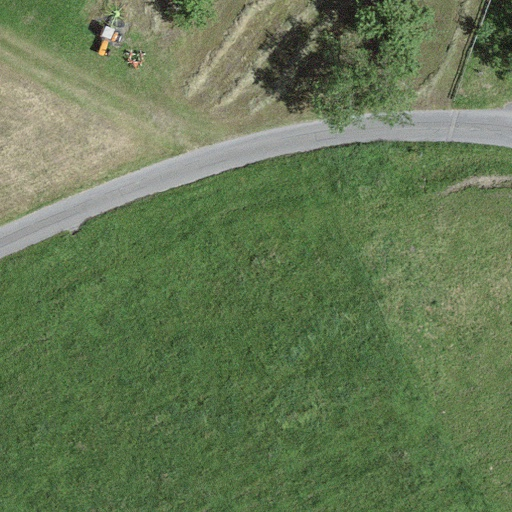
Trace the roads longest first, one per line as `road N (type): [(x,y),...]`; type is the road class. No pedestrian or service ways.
road 1 (unclassified): [(511,131),(435,126),(292,139),(119,192),(0,242)]
road 2 (track): [(0,49),(207,161)]
road 3 (track): [(101,104),(275,0)]
